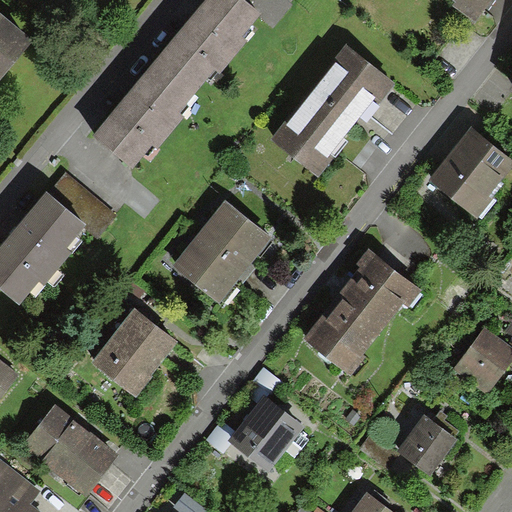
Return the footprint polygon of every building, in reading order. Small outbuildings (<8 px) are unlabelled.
[(257,14),(240,0),(211,0),(194,21),(132,96),(98,138),(130,166),(151,141),(157,146),(183,115),(177,109),(214,65),(220,70),(245,39),(240,35),(257,14)] [(458,0),(478,14),(488,0),(458,0)] [(0,76),(29,41),(0,16),(0,76)] [(350,48),(275,141),(315,173),(358,118),(389,80),(350,48)] [(511,162),(465,130),(427,176),(475,213),(511,166),(511,162)] [(47,198),(0,249),(0,288),(21,306),(87,230),(47,198)] [(199,239),(178,267),(218,297),(233,278),(243,285),(261,262),(252,255),(267,235),(225,204),(206,230),(199,239)] [(344,294),(309,339),(349,369),(414,284),(375,253),(344,294)] [(135,306),(92,362),(137,398),(180,341),(135,306)] [(511,349),(483,328),(451,369),(481,391),(511,353),(511,349)] [(0,360),(0,396),(20,376),(0,360)] [(302,426),(265,396),(228,444),(263,472),(302,426)] [(57,406),(26,445),(91,494),(120,457),(57,406)] [(423,415),(395,449),(432,477),(460,441),(423,415)] [(42,511),(2,479),(0,481),(0,511),(42,511)] [(395,511),(367,491),(350,511),(395,511)]
